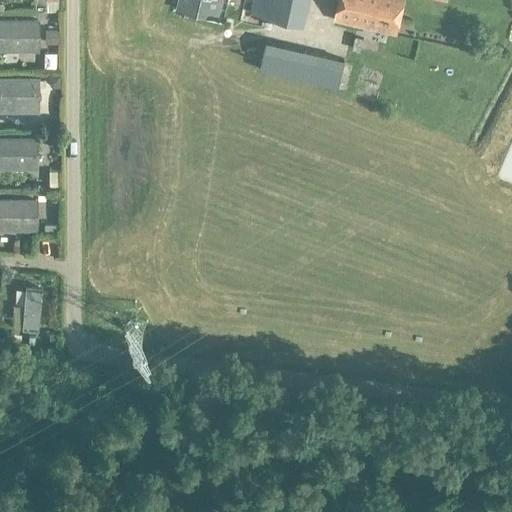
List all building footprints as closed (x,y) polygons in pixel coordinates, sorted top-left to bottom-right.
[(180,0),(178,11),(218,21),(222,0),(180,0)] [(254,0),(252,13),(274,18),(272,30),(289,34),(292,22),(303,24),(308,0),(254,0)] [(340,0),(336,21),(396,34),(403,0),(340,0)] [(0,20),(0,46),(36,47),(36,21),(0,20)] [(46,28),(46,42),(55,42),(55,28),(46,28)] [(339,74),(341,53),(290,48),(288,69),(339,74)] [(60,75),(49,75),(49,82),(53,86),(60,86),(60,75)] [(0,78),(0,110),(36,111),(36,79),(0,78)] [(0,138),(0,164),(35,165),(35,139),(0,138)] [(0,199),(0,226),(34,226),(35,200),(0,199)] [(54,223),(44,223),(44,232),(54,232),(54,223)] [(22,330),(31,331),(38,332),(42,288),(26,286),(22,330)]
